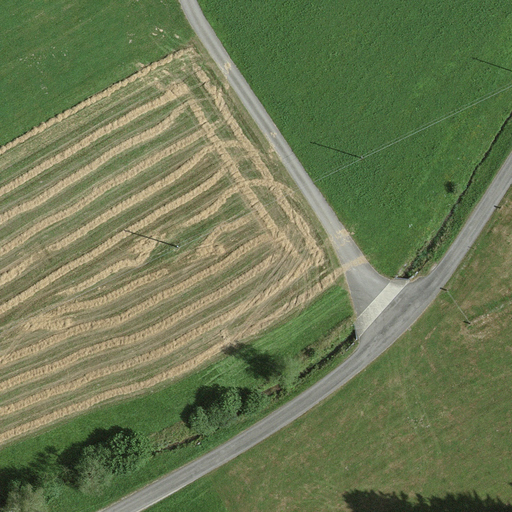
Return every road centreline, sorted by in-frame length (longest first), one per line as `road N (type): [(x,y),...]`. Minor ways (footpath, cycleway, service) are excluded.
road 1 (unclassified): [(119,511),(356,366),(432,286),(511,165)]
road 2 (track): [(188,0),(373,290),(403,322)]
